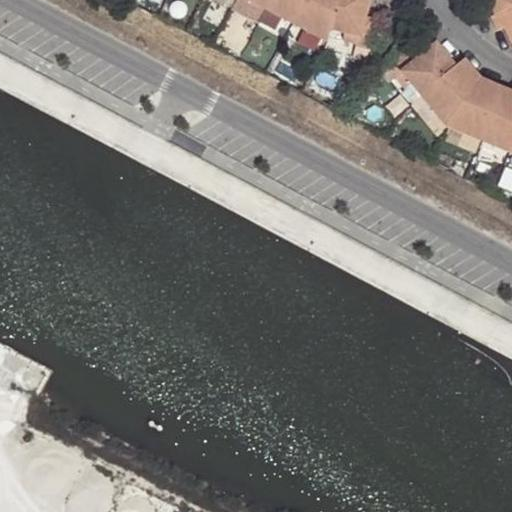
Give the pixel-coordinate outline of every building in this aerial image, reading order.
[(377,47),(382,17),(366,14),(369,0),(266,0),(331,35),(334,22),(351,25),(362,27),(361,36),(359,44),(377,47)] [(511,0),(488,0),(493,12),(490,15),(495,27),(504,23),(511,39),(511,38),(511,0)] [(361,36),(362,27),(351,25),(349,34),(361,36)] [(410,44),(385,63),(395,76),(400,72),(407,66),(416,76),(451,119),(511,144),(511,91),(490,82),(486,90),(475,85),(468,75),(475,70),(465,57),(456,65),(438,41),(419,56),(410,44)] [(400,72),(408,83),(416,76),(407,66),(400,72)] [(481,77),(475,70),(468,75),(475,85),(481,77)] [(486,90),(490,82),(481,77),(475,85),(486,90)]
